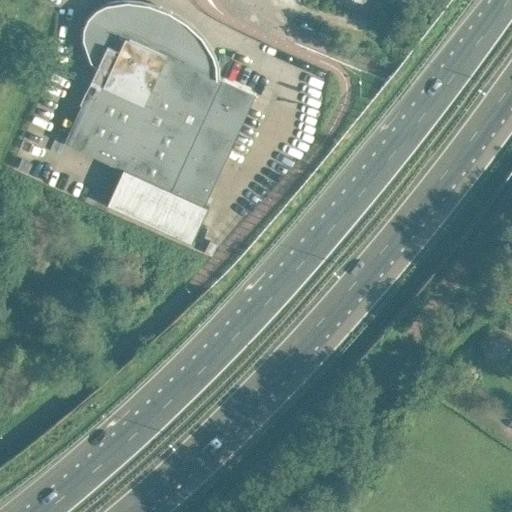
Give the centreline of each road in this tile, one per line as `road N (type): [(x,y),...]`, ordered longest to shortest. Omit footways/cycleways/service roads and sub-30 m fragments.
road 1 (motorway): [(508,0),(333,226),(225,345),(42,511)]
road 2 (motorway): [(125,511),(302,342),(511,83)]
